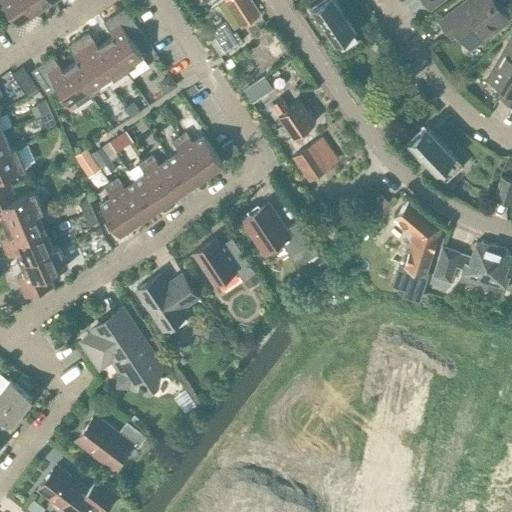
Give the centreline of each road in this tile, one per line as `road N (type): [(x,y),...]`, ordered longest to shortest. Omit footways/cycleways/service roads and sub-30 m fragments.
road 1 (residential): [(16,332),(266,160),(151,0)]
road 2 (unclassified): [(511,234),(447,207),(398,169),(276,0)]
road 3 (residential): [(0,488),(69,397),(16,332)]
road 4 (residential): [(511,137),(446,99),(381,0)]
road 5 (residential): [(363,511),(403,355)]
